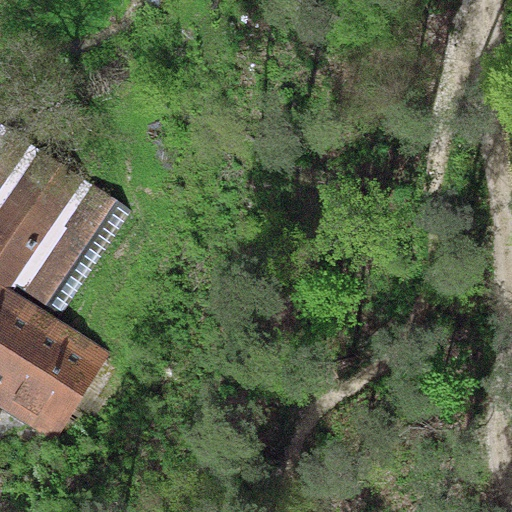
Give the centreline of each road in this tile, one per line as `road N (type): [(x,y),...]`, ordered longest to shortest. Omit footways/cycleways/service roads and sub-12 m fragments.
road 1 (track): [(511,267),(495,161),(490,0)]
road 2 (track): [(511,495),(496,438),(511,319)]
